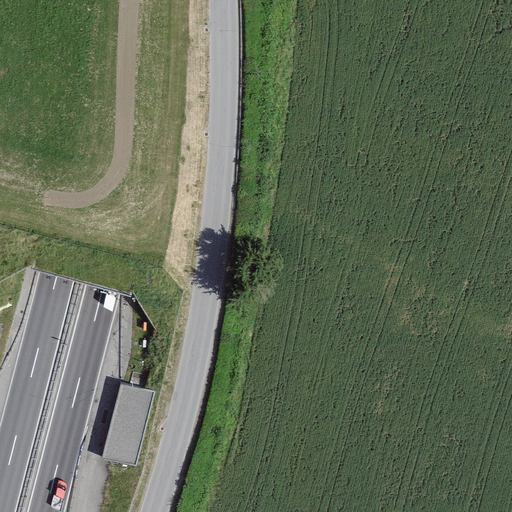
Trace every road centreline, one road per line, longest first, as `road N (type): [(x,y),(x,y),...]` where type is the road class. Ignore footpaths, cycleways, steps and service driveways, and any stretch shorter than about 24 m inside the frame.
road 1 (motorway): [(44,511),(182,0)]
road 2 (tertiary): [(223,0),(214,237),(193,365),(154,511)]
road 3 (motorway): [(132,0),(0,497)]
